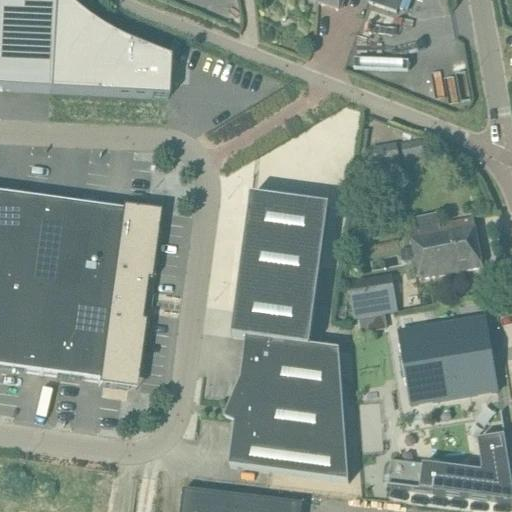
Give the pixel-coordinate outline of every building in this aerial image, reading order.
[(0,0),(0,92),(50,95),(168,101),(170,61),(153,54),(141,49),(124,43),(119,40),(113,37),(108,34),(101,30),(94,26),(90,22),(86,20),(82,17),(80,15),(77,13),(73,9),(72,8),(70,6),(69,5),(67,3),(66,3),(65,2),(64,1),(63,0),(0,0)] [(312,0),(319,2),(319,4),(340,11),(344,0),(312,0)] [(366,0),(366,4),(410,14),(412,0),(366,0)] [(122,214),(0,196),(0,371),(100,385),(99,388),(128,392),(138,379),(145,325),(142,324),(144,309),(151,311),(153,299),(146,298),(148,283),(151,284),(158,229),(153,214),(123,210),(122,214)] [(241,383),(224,422),(235,425),(230,469),(322,481),(348,484),(340,353),(338,353),(311,349),(330,208),(251,198),(232,339),(247,342),(241,383)] [(483,270),(474,220),(440,227),(438,215),(417,220),(419,232),(411,233),(420,282),(483,270)] [(385,316),(396,314),(391,283),(351,289),(356,320),(359,320),(385,316)] [(385,316),(359,320),(362,336),(387,332),(385,316)] [(450,318),(442,319),(443,327),(451,326),(450,318)] [(497,394),(485,320),(451,326),(443,327),(430,330),(423,331),(399,335),(411,408),(497,394)] [(511,481),(511,474),(510,467),(505,438),(503,438),(477,443),(481,470),(481,474),(432,468),(391,463),(390,463),(387,490),(388,490),(511,505),(511,481)] [(102,511),(106,492),(65,486),(61,511),(102,511)] [(302,511),(303,506),(184,492),(181,511),(302,511)]
